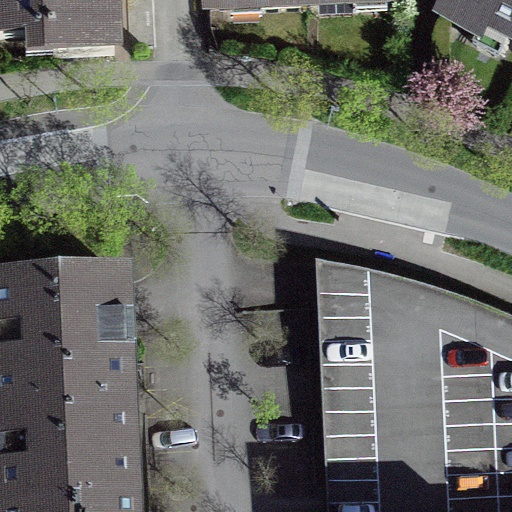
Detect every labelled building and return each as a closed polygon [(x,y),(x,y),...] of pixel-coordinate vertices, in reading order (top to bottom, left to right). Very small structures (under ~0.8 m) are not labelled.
[(111,0),(0,0),(0,40),(52,38),(53,58),(114,56),(111,0)] [(259,0),(260,9),(357,4),(356,0),(259,0)] [(511,39),(511,0),(435,0),(436,0),(450,8),(443,20),(479,38),(485,26),(511,39)] [(317,263),(328,511),(511,511),(511,321),(475,306),(376,274),(317,263)] [(124,279),(0,284),(0,445),(3,507),(134,501),(130,403),(100,404),(99,393),(111,393),(116,391),(122,386),(125,379),(123,371),(118,365),(128,365),(125,296),(124,279)] [(134,511),(134,501),(3,507),(2,511),(134,511)]
